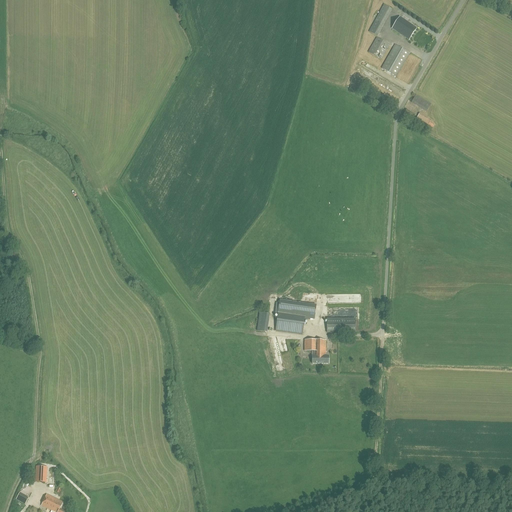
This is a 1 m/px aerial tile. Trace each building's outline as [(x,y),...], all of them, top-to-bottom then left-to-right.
[(380,31),(392,9),(384,5),(372,27),(380,31)] [(409,40),(417,29),(400,17),(392,29),(409,40)] [(390,45),(377,38),(368,52),(381,60),(390,45)] [(382,68),(396,77),(410,53),(395,45),(382,68)] [(416,95),(412,103),(427,112),(431,104),(416,95)] [(417,118),(433,128),(434,125),(430,122),(432,120),(420,113),(417,118)] [(280,301),(276,331),(302,335),(304,319),(310,320),(310,318),(314,319),(316,306),(280,301)] [(257,331),(265,332),(268,314),(260,313),(257,331)] [(327,333),(355,333),(355,318),(327,319),(327,333)] [(326,355),(326,340),(305,340),(305,351),(312,351),(312,364),(329,364),(329,356),(327,356),(327,355),(326,355)] [(47,467),(41,467),(36,467),(36,482),(41,482),(46,482),(47,472),(47,467)] [(17,498),(24,503),(29,496),(22,491),(17,498)] [(46,495),(42,505),(56,511),(64,511),(60,509),(63,502),(46,495)]
